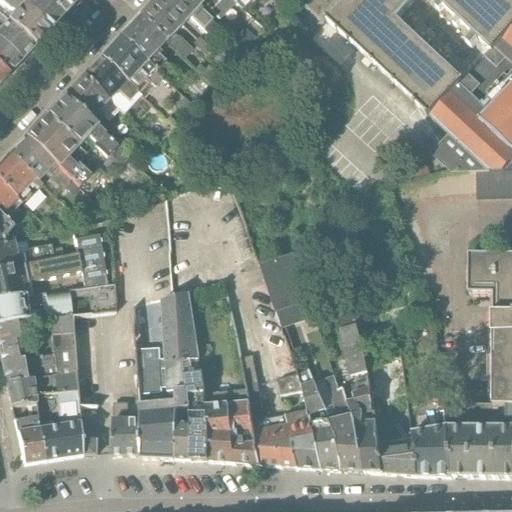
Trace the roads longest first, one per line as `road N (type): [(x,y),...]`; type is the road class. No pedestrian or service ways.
road 1 (tertiary): [(511,498),(51,511)]
road 2 (residential): [(120,0),(0,128)]
